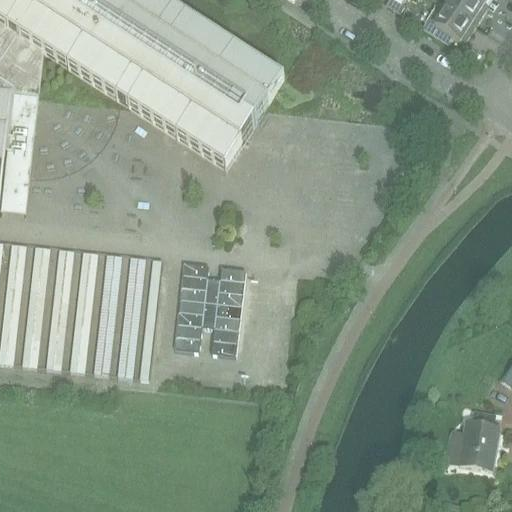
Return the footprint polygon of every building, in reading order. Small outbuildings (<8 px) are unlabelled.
[(0,0),(0,213),(12,99),(40,102),(40,100),(45,58),(120,106),(227,175),(265,115),(285,84),(154,0),(0,0)] [(393,0),(391,3),(386,11),(403,22),(409,12),(403,8),(408,0),(393,0)] [(447,0),(442,9),(477,31),(488,13),(485,11),(467,0),(447,0)] [(467,0),(485,11),(485,10),(491,1),(496,5),(498,0),(467,0)] [(421,34),(428,39),(448,51),(453,43),(464,51),(477,31),(442,9),(439,7),(421,34)] [(40,102),(12,99),(0,213),(0,219),(27,222),(40,102)] [(185,269),(175,355),(200,358),(203,333),(215,334),(212,359),(237,362),(246,276),(227,274),(228,272),(223,272),(223,273),(222,273),(220,285),(208,284),(210,272),(185,269)] [(492,477),(500,433),(494,432),(496,421),(477,417),(474,429),(467,428),(460,471),(492,477)]
